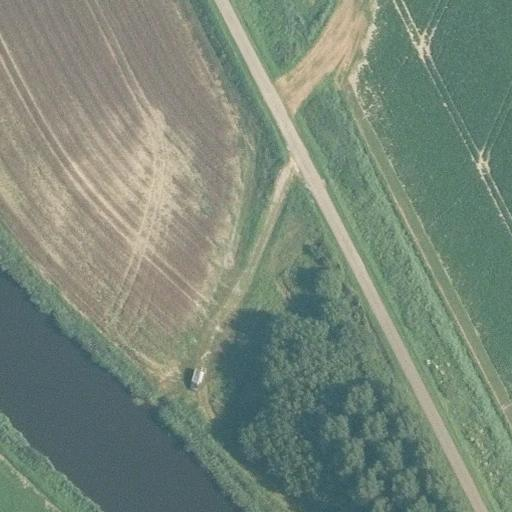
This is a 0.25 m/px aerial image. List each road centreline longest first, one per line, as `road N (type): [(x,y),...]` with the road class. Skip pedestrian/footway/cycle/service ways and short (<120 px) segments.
road 1 (unclassified): [(483,511),(226,0)]
road 2 (track): [(291,511),(197,411),(302,150)]
